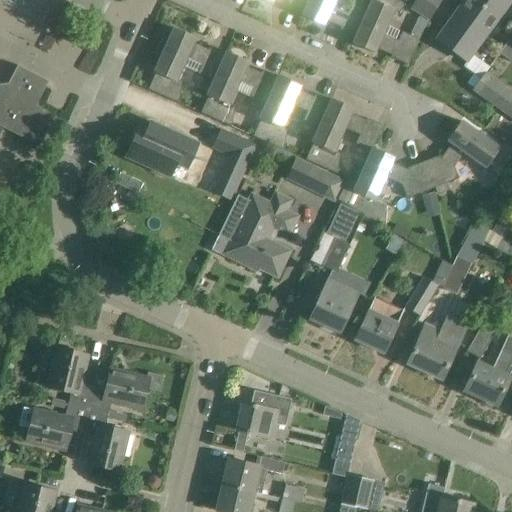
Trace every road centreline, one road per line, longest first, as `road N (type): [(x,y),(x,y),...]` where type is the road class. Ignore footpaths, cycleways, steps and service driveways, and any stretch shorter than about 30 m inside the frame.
road 1 (residential): [(511,472),(216,334)]
road 2 (residential): [(191,0),(423,107)]
road 3 (residential): [(77,241),(72,192),(140,22)]
road 4 (residential): [(173,511),(216,334)]
road 5 (residential): [(216,334),(114,286),(77,241)]
